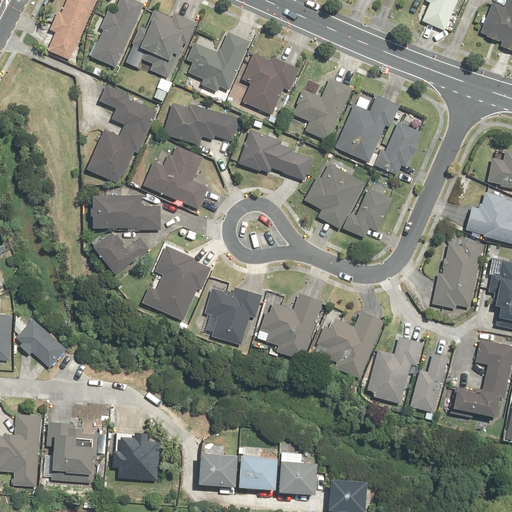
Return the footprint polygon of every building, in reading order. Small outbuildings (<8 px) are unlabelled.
[(97,0),(68,0),(63,12),(60,10),(52,29),(57,32),(49,49),(71,59),(97,0)] [(118,67),(146,3),(140,0),(120,0),(116,11),(111,8),(102,27),(105,29),(93,56),(118,67)] [(426,0),(426,2),(432,5),(425,20),(447,31),(460,0),(426,0)] [(511,0),(509,0),(507,7),(493,2),(491,7),(483,27),(481,32),(488,34),(487,37),(500,42),(498,47),(511,52),(511,0)] [(174,16),(157,9),(148,28),(142,25),(134,43),(136,43),(128,62),(140,67),(143,58),(154,63),(151,70),(170,78),(186,43),(188,44),(198,21),(176,12),(174,16)] [(231,89),(252,40),(230,31),(223,48),(220,47),(219,51),(196,41),(188,59),(194,62),(190,72),(205,78),(203,83),(219,91),(222,85),(231,89)] [(253,83),(244,101),(273,114),(285,87),(291,90),(302,66),(276,55),(274,60),(256,52),(244,79),(253,83)] [(331,140),(355,86),(332,76),(324,96),(305,88),(294,113),(311,120),(307,130),(331,140)] [(107,128),(89,169),(120,183),(124,174),(126,175),(136,151),(140,153),(159,110),(130,97),(132,94),(109,84),(101,100),(118,107),(113,118),(126,124),(121,134),(107,128)] [(356,103),(337,147),(372,161),(387,125),(392,127),(402,103),(378,93),(371,109),(356,103)] [(174,101),(165,134),(201,144),(204,136),(216,139),(217,135),(235,141),(242,117),(191,102),(190,106),(174,101)] [(383,148),(376,164),(399,174),(403,165),(408,167),(414,154),(415,154),(421,141),(420,141),(424,132),(399,121),(387,150),(383,148)] [(283,140),(253,129),(240,162),(262,170),(263,170),(272,173),(274,168),(284,172),(306,180),(314,158),(294,150),(295,148),(282,143),(283,140)] [(156,160),(146,184),(201,208),(210,186),(195,180),(206,157),(178,145),(174,154),(170,153),(165,164),(156,160)] [(495,157),(490,181),(503,183),(502,185),(511,187),(511,149),(507,149),(505,159),(495,157)] [(319,216),(342,228),(367,182),(331,162),(323,177),(319,175),(306,199),(323,209),(319,216)] [(352,211),(345,227),(367,237),(371,227),(380,231),(395,198),(370,187),(358,214),(352,211)] [(485,235),(511,242),(511,199),(509,199),(510,197),(487,191),(484,202),(481,202),(480,207),(474,205),(467,228),(485,234),(485,235)] [(144,194),(96,194),(96,227),(139,227),(139,229),(163,229),(163,204),(144,204),(144,194)] [(115,232),(97,245),(118,273),(152,248),(142,236),(128,247),(125,244),(127,242),(120,233),(117,235),(115,232)] [(440,272),(434,303),(458,308),(459,305),(471,307),(484,244),(465,240),(464,245),(450,242),(447,257),(446,257),(444,267),(445,268),(444,273),(440,272)] [(197,257),(169,245),(158,271),(165,274),(158,288),(151,285),(144,302),(186,320),(199,288),(204,290),(214,267),(196,259),(197,257)] [(511,260),(504,259),(501,272),(495,271),(490,291),(496,292),(494,305),(501,306),(497,324),(511,327),(511,260)] [(219,316),(214,336),(244,344),(252,316),(258,317),(265,292),(237,285),(235,291),(227,289),(226,290),(214,287),(207,313),(219,316)] [(305,359),(325,299),(301,292),(296,308),(275,301),(272,310),(268,309),(262,329),(270,332),(268,340),(280,345),(278,350),(305,359)] [(336,367),(361,378),(386,319),(363,309),(356,325),(336,317),(333,326),(326,323),(318,343),(330,348),(326,356),(338,361),(336,367)] [(0,359),(11,360),(13,314),(0,313),(0,359)] [(69,347),(35,317),(18,336),(24,342),(21,345),(32,354),(34,351),(52,367),(69,347)] [(397,352),(380,348),(369,388),(377,390),(376,395),(402,402),(413,364),(418,365),(424,341),(401,335),(397,352)] [(511,367),(511,344),(482,338),(477,361),(489,364),(484,389),(476,387),(475,389),(457,385),(452,412),(475,417),(477,410),(500,415),(504,397),(506,397),(511,367)] [(422,368),(412,405),(435,412),(451,356),(435,352),(430,371),(422,368)] [(15,484),(38,486),(43,415),(18,413),(16,433),(5,432),(5,435),(0,434),(0,454),(0,455),(0,458),(0,469),(16,471),(15,484)] [(58,445),(56,468),(95,471),(96,457),(98,457),(100,433),(85,432),(85,427),(76,426),(77,422),(50,420),(48,444),(58,445)] [(121,466),(120,477),(161,480),(164,439),(151,438),(152,430),(139,429),(138,435),(124,434),(123,448),(117,447),(115,466),(121,466)] [(205,450),(203,481),(239,484),(242,453),(205,450)] [(245,453),(243,485),(279,487),(281,456),(245,453)] [(284,458),(282,489),(319,492),(322,460),(284,458)] [(335,476),(333,508),(370,510),(372,478),(335,476)]
